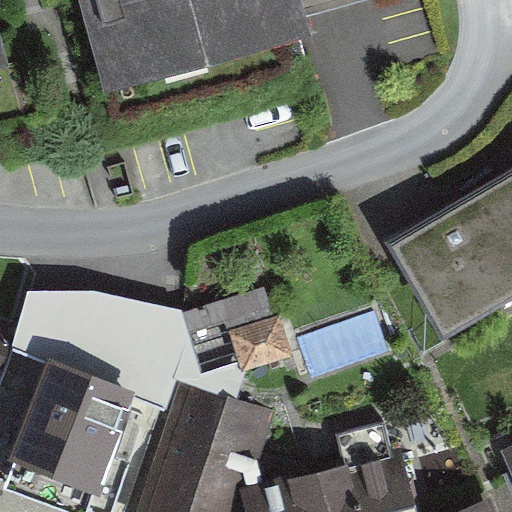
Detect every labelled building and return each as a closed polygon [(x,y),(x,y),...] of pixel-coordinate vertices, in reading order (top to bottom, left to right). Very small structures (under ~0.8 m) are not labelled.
[(287,0),(71,0),(88,66),(291,16),(287,0)] [(511,142),(367,223),(417,312),(511,259),(511,142)] [(252,269),(163,297),(182,359),(271,332),(252,269)] [(221,511),(262,403),(170,369),(117,511),(221,511)] [(71,511),(103,436),(5,394),(0,405),(0,496),(37,511),(71,511)] [(511,414),(480,428),(511,500),(511,414)] [(411,511),(394,452),(256,492),(261,511),(411,511)] [(491,511),(488,503),(462,511),(491,511)]
